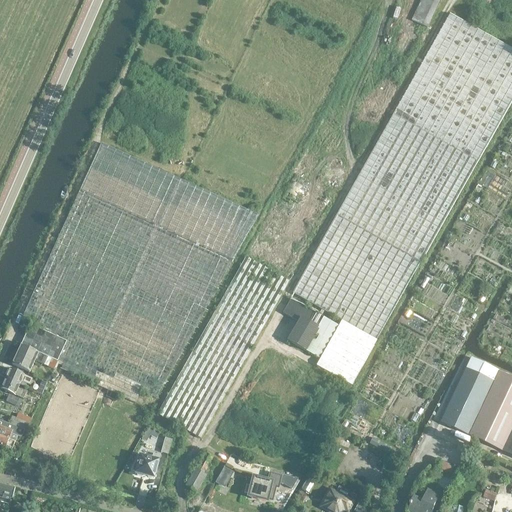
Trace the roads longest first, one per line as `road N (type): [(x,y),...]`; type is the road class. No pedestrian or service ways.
road 1 (tertiary): [(0,223),(97,0)]
road 2 (unclassified): [(128,511),(0,478)]
